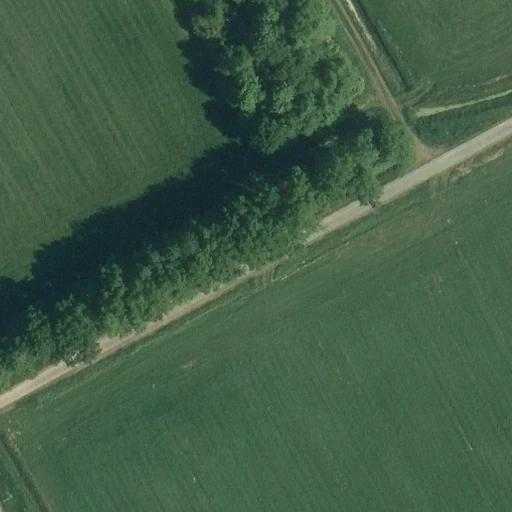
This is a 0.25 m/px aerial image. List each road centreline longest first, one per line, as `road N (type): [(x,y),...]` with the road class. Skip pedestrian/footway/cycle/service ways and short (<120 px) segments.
road 1 (unclassified): [(0,401),(511,126)]
road 2 (track): [(427,172),(331,0)]
